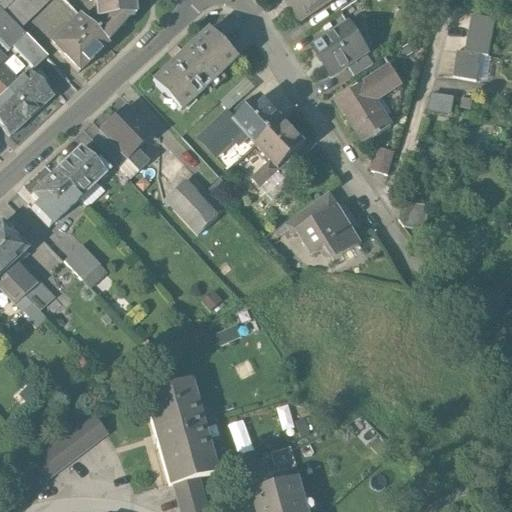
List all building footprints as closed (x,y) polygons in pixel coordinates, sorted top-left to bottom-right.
[(0,0),(0,11),(18,31),(50,0),(13,0),(13,1),(11,0),(0,0)] [(131,0),(94,0),(96,20),(93,20),(87,27),(105,46),(128,20),(126,18),(133,17),(131,0)] [(288,0),(301,20),(333,0),(288,0)] [(12,49),(31,69),(44,57),(18,31),(0,11),(0,45),(8,53),(12,49)] [(87,27),(80,19),(58,39),(57,37),(52,42),(53,43),(50,46),(64,60),(59,64),(63,69),(68,64),(78,75),(107,48),(87,27)] [(493,23),(475,20),(472,33),(466,32),(463,54),(479,57),(487,58),(493,23)] [(348,25),(313,47),(331,77),(367,55),(348,25)] [(210,31),(153,83),(179,112),(194,99),(195,100),(226,72),(224,71),(236,60),(210,31)] [(463,54),(455,53),(451,78),(474,83),(479,57),(463,54)] [(52,99),(28,73),(15,86),(13,82),(14,81),(0,66),(0,65),(5,61),(0,55),(0,85),(7,93),(31,119),(52,99)] [(390,69),(364,85),(363,84),(335,101),(344,116),(346,114),(365,144),(377,136),(377,138),(381,136),(380,134),(391,128),(375,102),(401,85),(390,69)] [(433,91),(430,109),(453,113),(456,95),(433,91)] [(31,119),(7,93),(3,97),(0,99),(0,130),(9,139),(31,119)] [(260,97),(248,107),(243,103),(230,115),(226,111),(198,138),(216,157),(233,141),(235,143),(241,143),(247,137),(256,146),(283,121),(260,97)] [(153,138),(126,109),(100,133),(101,134),(127,162),(139,175),(150,165),(138,152),(153,138)] [(306,146),(283,121),(256,146),(280,171),(287,164),(291,169),(299,162),(294,157),(306,146)] [(127,162),(101,134),(92,142),(118,171),(127,162)] [(94,166),(80,152),(54,177),(78,203),(109,174),(98,162),(94,166)] [(54,177),(33,197),(41,205),(33,213),(49,230),(78,203),(54,177)] [(221,219),(186,183),(165,204),(200,238),(221,219)] [(313,204),(285,224),(293,235),(298,232),(297,232),(321,217),(313,204)] [(321,217),(297,232),(298,232),(298,233),(302,230),(316,252),(312,255),(326,247),(334,260),(360,244),(337,207),(321,217)] [(9,218),(0,226),(0,272),(2,274),(25,299),(40,285),(17,261),(34,244),(9,218)] [(100,267),(82,248),(64,264),(82,284),(100,267)] [(25,299),(2,274),(0,275),(0,288),(24,314),(32,307),(25,299)] [(504,302),(506,291),(480,288),(479,299),(504,302)] [(191,380),(144,394),(170,487),(173,487),(199,479),(218,474),(191,380)] [(93,417),(33,462),(48,481),(108,436),(93,417)] [(279,469),(296,466),(292,444),(275,447),(279,469)] [(208,511),(199,479),(173,487),(181,511),(208,511)] [(308,511),(299,480),(251,493),(256,511),(308,511)]
